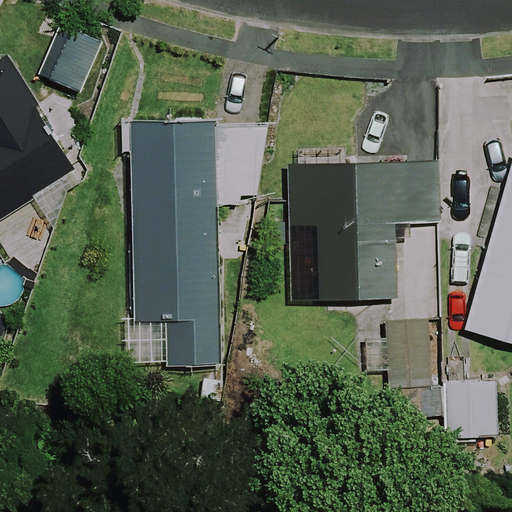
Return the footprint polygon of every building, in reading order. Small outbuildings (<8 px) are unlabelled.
[(0,219),(77,168),(5,59),(0,61),(0,219)] [(261,127),(133,122),(123,364),(210,367),(217,202),(258,204),(261,127)] [(511,151),(511,152),(463,330),(511,343),(511,151)] [(289,300),(386,301),(386,334),(355,334),(355,388),(434,388),(435,226),(435,160),(290,160),(289,300)] [(495,380),(443,380),(442,440),(495,440),(495,380)]
